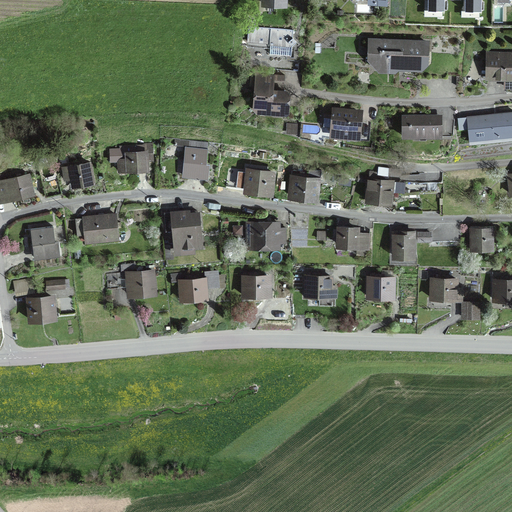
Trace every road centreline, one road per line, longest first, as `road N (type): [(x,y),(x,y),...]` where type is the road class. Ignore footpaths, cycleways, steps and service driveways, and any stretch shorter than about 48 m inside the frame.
road 1 (residential): [(511,218),(384,219),(159,192),(62,202),(0,219)]
road 2 (unclassified): [(511,347),(238,340),(10,358)]
road 3 (residential): [(511,99),(369,102),(302,93)]
road 4 (residential): [(511,162),(438,167),(332,150)]
